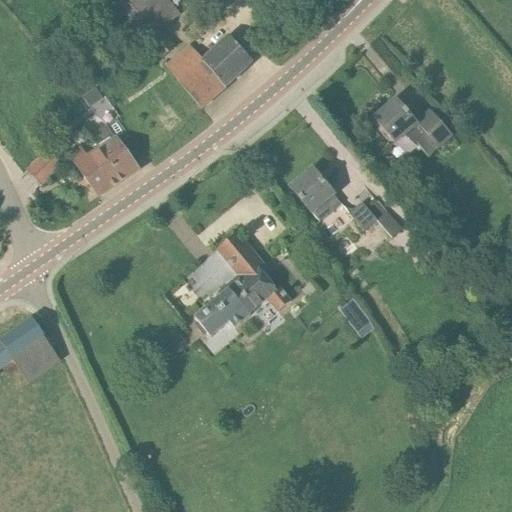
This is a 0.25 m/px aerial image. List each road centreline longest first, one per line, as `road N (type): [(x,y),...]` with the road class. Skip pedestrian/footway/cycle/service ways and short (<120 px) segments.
road 1 (tertiary): [(33,267),(214,139),(369,0)]
road 2 (unclassified): [(139,511),(33,267)]
